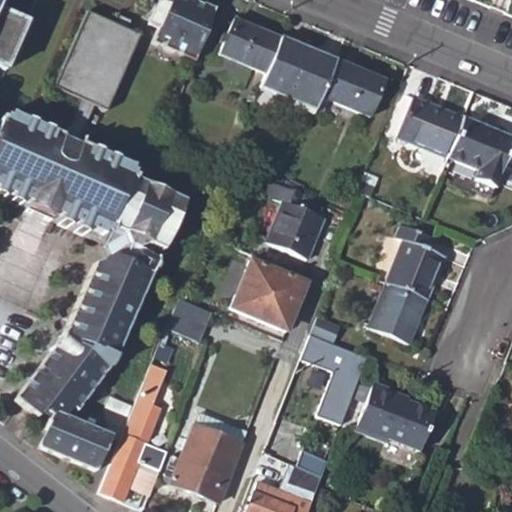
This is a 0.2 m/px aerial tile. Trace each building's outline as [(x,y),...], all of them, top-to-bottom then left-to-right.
[(0,0),(0,197),(106,245),(111,261),(95,267),(64,337),(15,403),(38,419),(42,414),(49,418),(37,448),(95,473),(110,436),(63,417),(69,409),(75,412),(106,369),(97,362),(102,354),(113,359),(150,273),(128,264),(136,248),(145,244),(159,249),(180,202),(132,180),(134,177),(130,176),(132,173),(128,171),(130,168),(79,144),(81,140),(76,138),(65,133),(60,131),(58,135),(7,112),(5,116),(2,114),(0,118),(0,117),(0,70),(3,72),(25,23),(0,12),(0,0)] [(195,63),(216,11),(188,0),(173,0),(171,9),(160,5),(151,28),(161,32),(155,47),(195,63)] [(83,13),(49,88),(79,101),(74,114),(71,119),(82,124),(90,106),(104,112),(138,38),(124,32),(130,18),(126,16),(119,13),(113,27),(83,13)] [(218,56),(265,75),(279,39),(233,20),(218,56)] [(334,62),(279,39),(265,75),(263,80),(297,93),(294,100),(292,105),(313,114),(320,97),(334,62)] [(383,83),(334,62),(320,97),(369,117),(383,83)] [(297,93),(263,80),(261,87),(294,100),(297,93)] [(395,138),(446,159),(462,119),(411,98),(395,138)] [(82,124),(71,119),(65,133),(76,138),(82,124)] [(511,141),(511,139),(462,119),(446,159),(476,171),(473,180),(493,189),(511,141)] [(255,159),(235,151),(231,163),(250,170),(255,159)] [(360,183),(373,187),(377,178),(364,173),(360,183)] [(289,183),(287,189),(291,191),(301,195),(302,190),(289,183)] [(373,187),(360,183),(357,192),(369,197),(373,187)] [(297,209),(303,196),(301,195),(291,191),(287,189),(283,188),(275,184),(270,199),(280,204),(265,243),(305,260),(323,220),(297,209)] [(402,241),(384,285),(425,302),(443,258),(422,249),(427,237),(400,226),(395,239),(402,241)] [(203,299),(285,333),(304,284),(247,260),(243,270),(219,260),(203,299)] [(407,346),(425,302),(384,285),(366,329),(407,346)] [(196,342),(208,313),(176,300),(164,328),(196,342)] [(342,325),(319,314),(310,336),(334,345),(342,325)] [(334,345),(310,336),(300,361),(332,373),(315,417),(339,426),(366,358),(334,345)] [(164,371),(150,365),(119,441),(98,493),(136,509),(152,470),(155,472),(165,447),(170,435),(152,428),(160,409),(151,405),(164,371)] [(386,440),(418,454),(433,414),(393,397),(394,393),(373,385),(353,433),(383,445),(386,440)] [(167,485),(216,505),(220,496),(239,447),(245,434),(197,413),(191,427),(190,426),(177,459),(169,456),(162,476),(169,479),(167,485)] [(302,451),(295,467),(320,479),(326,462),(302,451)] [(295,467),(288,464),(278,492),(257,483),(245,511),(306,511),(320,479),(295,467)]
